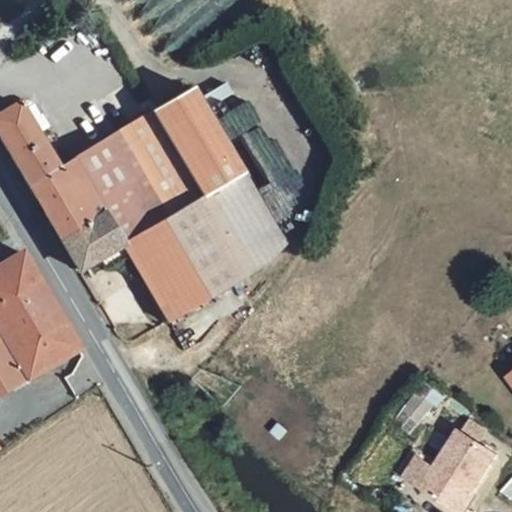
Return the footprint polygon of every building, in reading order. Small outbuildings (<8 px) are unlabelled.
[(98,223),(117,256),(137,289),(164,328),(256,270),(275,243),(235,176),(183,90),(56,180),(33,143),(16,116),(0,125),(0,142),(61,247),(98,223)] [(48,134),(33,111),(24,111),(16,116),(33,143),(48,134)] [(61,247),(82,281),(117,256),(98,223),(61,247)] [(0,398),(0,399),(24,384),(30,391),(71,366),(10,264),(0,270),(0,398)] [(447,511),(455,511),(491,458),(456,434),(417,492),(447,511)]
